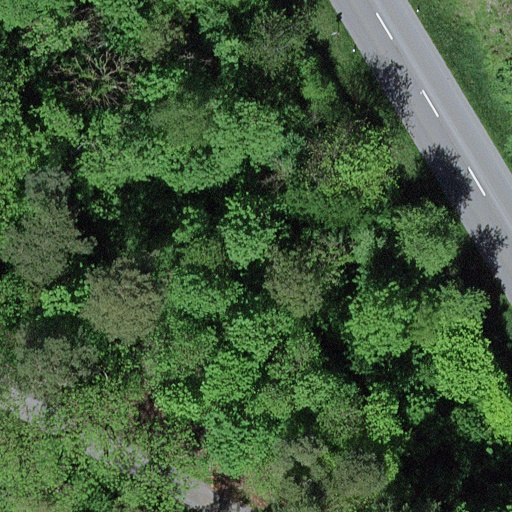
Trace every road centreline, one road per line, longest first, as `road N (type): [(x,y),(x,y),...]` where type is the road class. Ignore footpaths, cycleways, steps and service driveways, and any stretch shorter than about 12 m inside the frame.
road 1 (track): [(0,386),(277,511)]
road 2 (primary): [(365,0),(511,245)]
